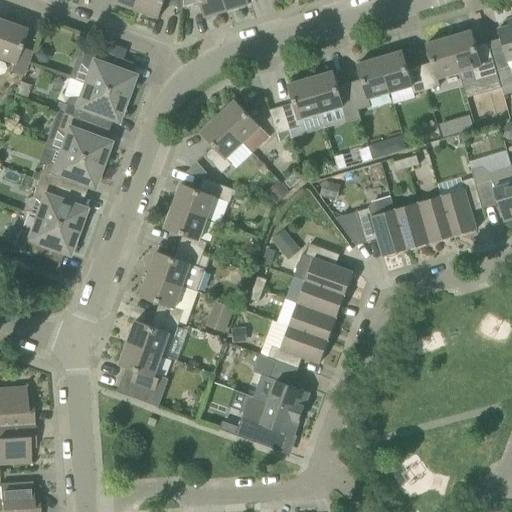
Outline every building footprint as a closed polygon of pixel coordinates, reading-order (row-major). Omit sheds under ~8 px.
[(115,0),(115,3),(136,10),(140,0),(115,0)] [(164,3),(182,9),(182,0),(140,0),(136,10),(158,18),(164,3)] [(182,0),(182,9),(201,4),(205,17),(227,11),(223,0),(182,0)] [(247,0),(223,0),(227,11),(249,5),(247,0)] [(511,18),(507,20),(509,26),(498,29),(507,61),(511,60),(511,18)] [(26,30),(4,21),(0,31),(0,58),(12,63),(10,71),(22,76),(31,52),(19,48),(26,30)] [(449,38),(459,73),(472,69),(476,81),(497,75),(496,71),(488,42),(476,46),(471,31),(449,38)] [(437,79),(459,73),(449,38),(427,44),(432,62),(420,66),(427,91),(439,87),(437,79)] [(127,62),(86,47),(80,63),(89,70),(84,84),(126,99),(131,87),(129,86),(132,76),(123,73),(127,62)] [(427,91),(420,66),(407,70),(402,51),(380,58),(390,93),(412,86),(414,94),(427,91)] [(390,93),(380,58),(358,64),(363,83),(351,86),(358,111),(370,107),(368,99),(390,93)] [(496,71),(497,75),(503,95),(511,92),(511,73),(510,67),(496,71)] [(345,114),(358,111),(351,86),(338,90),(333,72),(311,78),(321,113),(343,107),(345,114)] [(294,103),(281,107),(288,131),(301,127),(299,120),(321,113),(311,78),(288,85),(294,103)] [(62,113),(103,128),(107,117),(116,120),(120,110),(122,111),(126,99),(84,84),(79,97),(68,97),(62,113)] [(260,127),(235,100),(218,117),(243,143),(260,127)] [(288,131),(281,107),(269,111),(277,135),(288,131)] [(60,150),(102,166),(106,154),(104,153),(108,143),(99,140),(103,128),(62,113),(56,129),(65,137),(60,150)] [(214,147),(205,155),(222,174),(232,164),(227,159),(243,143),(218,117),(201,133),(214,147)] [(509,141),(511,140),(511,123),(506,125),(502,132),(504,138),(509,141)] [(383,157),(381,147),(376,144),(368,146),(372,160),(383,157)] [(372,160),(368,147),(360,149),(364,163),(372,160)] [(38,180),(78,195),(83,184),(92,187),(95,177),(98,178),(102,166),(60,150),(55,164),(43,164),(38,180)] [(342,155),(334,157),(338,170),(346,168),(342,155)] [(407,169),(419,165),(417,156),(405,159),(407,169)] [(407,169),(405,159),(394,163),(396,172),(407,169)] [(483,208),(498,204),(504,222),(511,219),(511,166),(491,172),(481,167),(472,170),(474,178),(483,208)] [(195,176),(203,179),(208,175),(203,169),(195,176)] [(471,212),(483,208),(474,178),(462,181),(461,178),(436,185),(440,197),(441,196),(453,237),(477,230),(471,212)] [(181,184),(173,206),(207,219),(215,198),(230,203),(234,190),(203,179),(199,191),(181,184)] [(36,217),(78,233),(82,221),(80,220),(84,210),(74,206),(78,195),(38,180),(32,196),(41,204),(36,217)] [(278,203),(288,194),(278,183),(268,191),(278,203)] [(430,243),(453,237),(441,196),(440,197),(418,203),(430,243)] [(406,250),(430,243),(418,203),(395,210),(406,250)] [(179,247),(202,255),(207,243),(200,240),(207,219),(173,206),(165,229),(183,235),(179,247)] [(383,257),(406,250),(395,210),(372,217),(369,209),(357,212),(366,243),(378,239),(383,257)] [(78,233),(36,217),(31,230),(19,231),(13,247),(54,262),(58,251),(67,254),(71,244),(73,245),(78,233)] [(285,229),(273,238),(288,257),(300,248),(285,229)] [(313,258),(305,281),(345,295),(353,273),(335,266),(340,255),(310,244),(306,255),(313,258)] [(206,271),(210,259),(202,256),(202,255),(179,247),(174,258),(156,252),(148,274),(187,288),(198,292),(206,271)] [(160,303),(155,315),(179,324),(183,312),(178,310),(187,288),(148,274),(140,296),(160,303)] [(258,277),(253,288),(263,291),(267,280),(258,277)] [(336,318),(345,295),(305,281),(297,304),(336,318)] [(259,303),(263,291),(253,288),(249,299),(259,303)] [(216,318),(228,323),(234,309),(221,304),(216,318)] [(328,341),(336,318),(297,304),(288,327),(328,341)] [(136,321),(128,343),(162,356),(170,334),(175,336),(179,324),(155,315),(151,327),(136,321)] [(320,364),(328,341),(288,327),(280,349),(272,346),(268,357),(275,360),(298,369),(302,357),(320,364)] [(154,377),(162,356),(128,343),(120,365),(134,371),(130,381),(122,378),(117,392),(159,407),(168,382),(154,377)] [(253,397),(301,415),(309,393),(292,386),(298,369),(275,360),(269,378),(261,375),(253,397)] [(0,426),(34,425),(33,407),(27,407),(25,387),(0,388),(0,426)] [(272,449),(279,431),(293,436),(301,415),(253,397),(250,396),(238,427),(236,435),(272,449)] [(236,435),(238,427),(222,422),(220,430),(236,435)] [(35,443),(34,425),(0,426),(0,464),(30,463),(29,443),(35,443)] [(0,500),(0,511),(39,511),(39,502),(33,503),(32,483),(0,484),(0,496),(0,500)]
